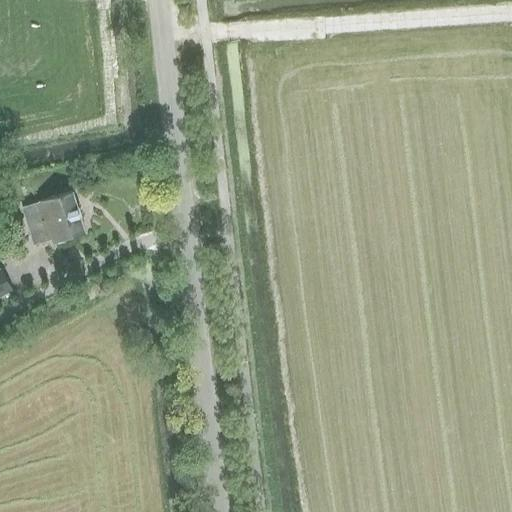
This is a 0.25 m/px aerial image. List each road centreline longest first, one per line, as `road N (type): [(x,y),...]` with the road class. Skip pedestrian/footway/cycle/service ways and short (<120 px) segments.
road 1 (secondary): [(218,511),(158,0)]
road 2 (track): [(511,12),(162,37)]
